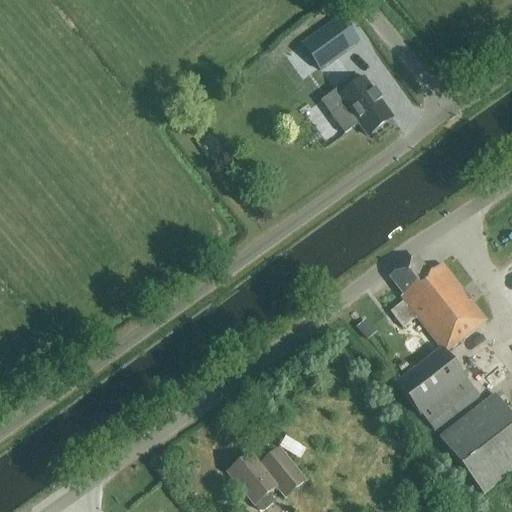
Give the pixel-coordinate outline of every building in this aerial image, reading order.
[(339,19),(301,47),(319,72),(358,44),(339,19)] [(359,83),(349,70),(329,85),(367,138),(392,120),(364,80),(359,83)] [(429,277),(416,260),(390,280),(403,297),(400,299),(403,303),(389,314),(402,330),(416,319),(440,351),(394,387),(419,419),(421,417),(434,434),(479,399),(445,355),(486,323),(442,266),(429,277)] [(366,342),(376,334),(365,321),(355,330),(366,342)] [(511,418),(494,395),(438,439),(483,497),(511,474),(511,418)] [(250,456),(227,475),(256,511),(265,511),(272,506),(272,501),(268,496),(277,489),(276,488),(286,481),(295,492),(305,483),(278,450),(258,466),(250,456)]
